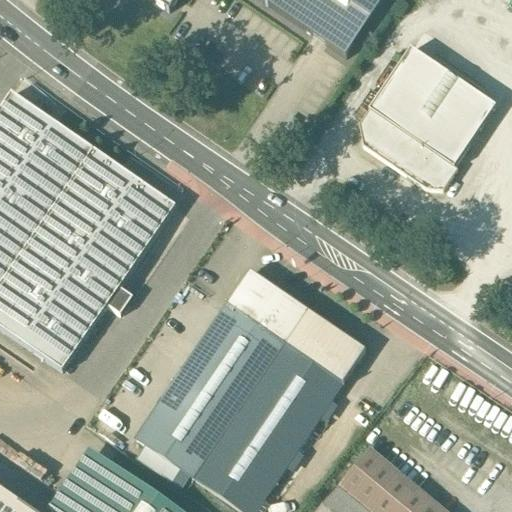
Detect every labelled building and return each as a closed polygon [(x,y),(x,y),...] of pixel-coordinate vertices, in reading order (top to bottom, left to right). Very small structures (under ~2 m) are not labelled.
[(391,0),(144,0),(170,17),(180,0),(251,0),(348,64),(391,0)] [(502,112),(420,56),(366,130),(372,153),(435,194),(454,192),(467,174),(466,166),(502,112)] [(0,285),(92,154),(9,96),(0,108),(0,285)] [(173,210),(92,154),(0,285),(0,332),(60,375),(173,210)] [(247,273),(223,307),(340,388),(364,352),(247,273)] [(254,511),(340,388),(223,307),(135,443),(238,511),(254,511)] [(457,511),(376,449),(325,511),(457,511)] [(0,511),(76,511),(110,465),(88,450),(44,511),(24,511),(0,495),(0,511)] [(176,511),(110,465),(76,511),(176,511)]
